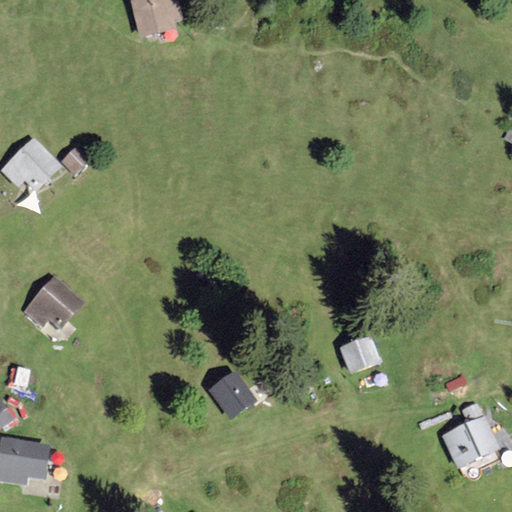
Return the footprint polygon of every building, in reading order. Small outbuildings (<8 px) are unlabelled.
[(173,30),(171,23),(181,21),(175,0),(166,0),(135,7),(143,37),(173,30)] [(203,15),(202,25),(218,27),(220,17),(203,15)] [(25,180),(36,191),(58,169),(35,146),(5,174),(12,182),(20,175),(25,180)] [(69,158),(81,171),(90,162),(78,149),(69,158)] [(76,176),(81,171),(69,158),(64,163),(76,176)] [(12,182),(18,187),(25,180),(20,175),(12,182)] [(203,268),(197,276),(205,281),(210,273),(203,268)] [(42,326),(49,319),(60,329),(81,305),(56,283),(29,314),(42,326)] [(344,352),(352,374),(378,365),(370,343),(344,352)] [(19,371),(16,386),(26,388),(29,373),(19,371)] [(213,394),(232,420),(254,403),(236,378),(213,394)] [(448,389),(450,395),(464,389),(462,383),(448,389)] [(12,421),(0,403),(0,425),(2,428),(12,421)] [(447,440),(460,468),(461,467),(496,451),(476,407),(465,412),(472,428),(447,440)] [(0,481),(24,485),(25,478),(42,480),(47,450),(5,444),(0,473),(0,481)] [(461,467),(465,475),(500,459),(496,451),(461,467)]
